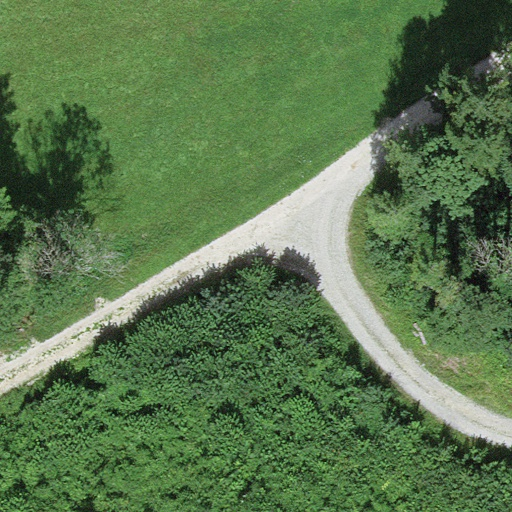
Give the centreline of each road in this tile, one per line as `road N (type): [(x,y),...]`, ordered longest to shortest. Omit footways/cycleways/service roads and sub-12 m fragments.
road 1 (track): [(0,386),(255,243),(511,68)]
road 2 (track): [(255,243),(307,337),(383,399),(440,420),(511,425)]
